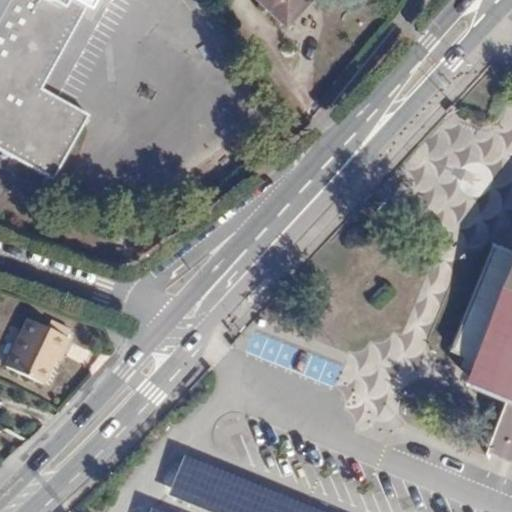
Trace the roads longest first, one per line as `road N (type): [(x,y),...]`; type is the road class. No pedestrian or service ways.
road 1 (primary): [(484,0),(188,326)]
road 2 (primary): [(188,326),(3,511)]
road 3 (residential): [(0,254),(188,326)]
